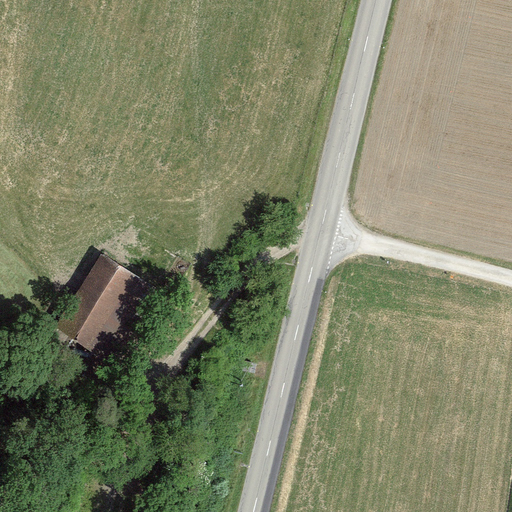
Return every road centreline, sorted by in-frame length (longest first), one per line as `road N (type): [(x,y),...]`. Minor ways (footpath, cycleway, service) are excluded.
road 1 (secondary): [(376,0),(253,511)]
road 2 (track): [(319,234),(511,278)]
